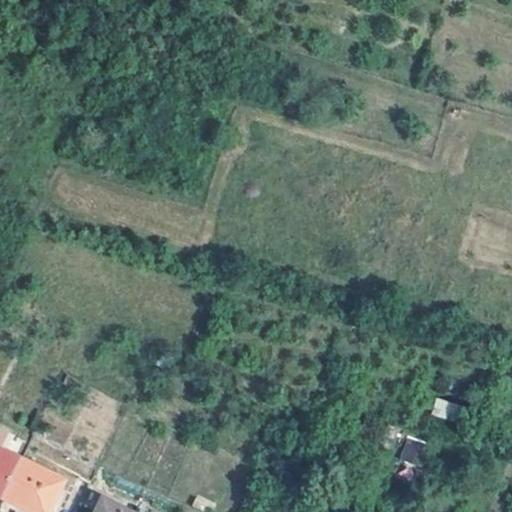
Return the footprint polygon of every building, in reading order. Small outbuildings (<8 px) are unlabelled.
[(432,414),(454,421),(459,405),(436,398),(432,414)] [(423,449),(405,440),(396,458),(414,466),(423,449)] [(0,494),(2,496),(20,459),(0,449),(0,494)] [(20,459),(2,496),(36,511),(48,511),(50,508),(60,487),(63,479),(20,459)] [(66,490),(60,487),(50,508),(57,511),(66,490)] [(129,511),(105,500),(99,511),(129,511)]
